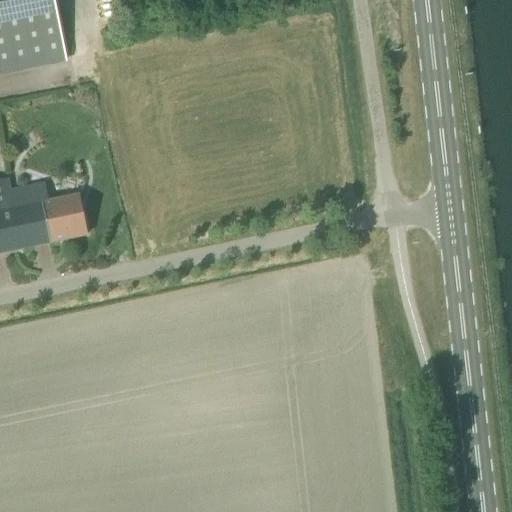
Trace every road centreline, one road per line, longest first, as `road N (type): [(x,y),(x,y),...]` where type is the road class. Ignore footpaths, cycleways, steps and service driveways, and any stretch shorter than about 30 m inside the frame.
road 1 (unclassified): [(0,302),(395,218)]
road 2 (primary): [(485,511),(452,210)]
road 3 (unclassified): [(395,218),(363,0)]
road 4 (primary): [(452,210),(428,0)]
